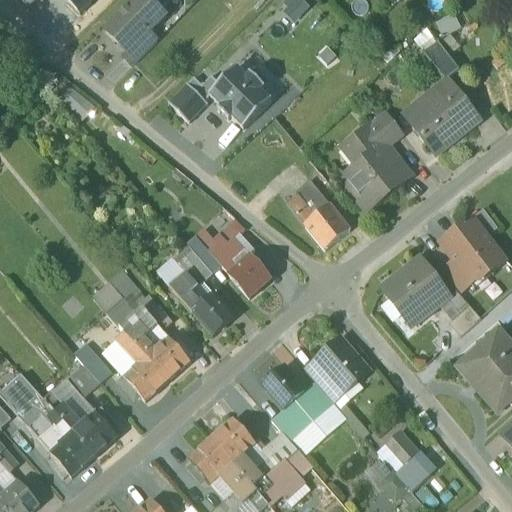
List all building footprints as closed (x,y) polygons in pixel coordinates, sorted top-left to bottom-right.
[(18,0),(29,10),(39,0),(18,0)] [(62,0),(79,17),(96,0),(62,0)] [(130,9),(128,11),(125,11),(125,14),(105,34),(117,45),(118,45),(120,43),(129,52),(130,53),(148,35),(164,18),(145,0),(138,0),(133,6),(130,6),(130,9)] [(283,11),(294,22),(307,8),(298,0),(288,0),(283,5),(285,8),(283,11)] [(148,35),(130,53),(129,52),(121,59),(131,69),(157,43),(148,35)] [(459,71),(437,44),(425,54),(446,81),(459,71)] [(505,52),(491,64),(497,72),(511,59),(505,52)] [(243,131),(269,104),(253,89),(257,86),(245,74),(242,78),(236,72),(219,90),(210,99),(216,105),(214,108),(224,117),(226,115),(243,131)] [(210,99),(219,90),(210,81),(203,88),(195,80),(169,108),(189,127),(207,108),(205,105),(210,99)] [(479,122),(450,85),(427,103),(432,109),(411,125),(436,156),(479,122)] [(84,120),(94,108),(71,90),(61,102),(84,120)] [(388,116),(370,129),(386,150),(388,148),(404,136),(388,116)] [(386,150),(370,129),(344,149),(360,170),(343,182),(365,212),(410,177),(388,148),(386,150)] [(311,184),(297,195),(300,198),(317,219),(331,208),(311,184)] [(300,198),(286,209),(304,230),(317,219),(300,198)] [(351,233),(331,208),(317,219),(304,230),(325,254),(351,233)] [(236,222),(222,236),(231,245),(236,241),(246,232),(236,222)] [(504,264),(473,224),(460,234),(455,233),(438,246),(453,264),(470,285),(484,274),(487,277),(504,264)] [(206,232),(198,240),(211,256),(215,252),(212,249),(217,244),(237,266),(249,256),(236,241),(231,245),(222,236),(215,241),(206,232)] [(217,244),(212,249),(215,252),(211,256),(228,274),(237,266),(217,244)] [(188,251),(175,262),(187,275),(188,274),(201,288),(205,284),(212,279),(188,251)] [(237,266),(228,274),(249,298),(271,280),(249,256),(237,266)] [(449,298),(419,260),(380,290),(411,329),(413,328),(409,323),(428,309),(431,313),(440,307),(450,299),(449,298)] [(470,285),(453,264),(442,272),(458,293),(470,285)] [(147,300),(124,274),(111,285),(124,301),(107,316),(120,331),(144,311),(140,306),(147,300)] [(187,275),(180,281),(200,305),(213,294),(205,284),(201,288),(188,274),(187,275)] [(200,305),(180,281),(171,289),(192,313),(200,305)] [(456,293),(449,298),(450,299),(440,307),(452,323),(469,308),(456,293)] [(200,305),(192,313),(213,337),(235,318),(213,294),(200,305)] [(147,300),(140,306),(144,311),(163,332),(173,324),(150,298),(147,300)] [(480,321),(469,308),(452,323),(450,325),(461,338),(480,321)] [(144,311),(120,331),(125,336),(134,328),(156,353),(170,341),(163,332),(144,311)] [(156,353),(134,328),(125,336),(146,361),(156,353)] [(511,347),(498,332),(458,367),(470,382),(475,378),(502,410),(511,401),(511,347)] [(146,361),(125,336),(118,342),(139,367),(146,361)] [(156,353),(146,361),(167,385),(191,364),(170,341),(156,353)] [(139,367),(118,342),(104,355),(125,379),(139,367)] [(368,374),(340,342),(315,364),(339,391),(328,400),(332,405),(368,374)] [(99,387),(113,376),(88,347),(74,359),(83,369),(99,387)] [(167,385),(146,361),(139,367),(125,379),(146,403),(167,385)] [(339,391),(315,364),(305,373),(315,386),(328,400),(339,391)] [(286,368),(264,387),(286,413),(303,431),(306,428),(311,424),(300,412),(305,407),(298,399),(306,392),(286,368)] [(84,400),(99,387),(83,369),(68,382),(84,400)] [(21,377),(0,395),(0,400),(50,456),(52,454),(66,442),(73,436),(63,424),(44,403),(21,377)] [(68,382),(44,403),(63,424),(72,416),(82,428),(97,415),(84,400),(68,382)] [(328,400),(315,386),(306,392),(298,399),(305,407),(300,412),(311,424),(332,405),(328,400)] [(348,407),(342,412),(361,438),(368,433),(348,407)] [(0,430),(10,422),(0,410),(0,430)] [(286,413),(273,424),(289,443),(303,431),(286,413)] [(117,439),(97,415),(82,428),(73,436),(94,460),(117,439)] [(72,416),(63,424),(73,436),(82,428),(72,416)] [(257,446),(235,421),(211,442),(232,467),(243,457),(257,446)] [(315,429),(311,424),(306,428),(310,433),(315,429)] [(94,460),(73,436),(66,442),(52,454),(57,460),(52,465),(59,473),(64,468),(73,478),(94,460)] [(287,465),(299,454),(283,436),(263,453),(279,471),(287,465)] [(415,454),(400,436),(378,457),(393,475),(415,454)] [(232,467),(211,442),(189,461),(196,469),(190,474),(199,484),(205,479),(210,486),(224,474),(232,467)] [(283,498),(286,501),(305,485),(301,480),(287,465),(279,471),(257,446),(243,457),(260,477),(249,487),(257,496),(270,510),(283,498)] [(299,454),(287,465),(301,480),(312,470),(299,454)] [(260,477),(243,457),(232,467),(243,479),(249,487),(260,477)] [(18,483),(1,464),(0,464),(0,490),(4,495),(18,483)] [(243,479),(232,467),(224,474),(235,486),(243,479)] [(224,474),(210,486),(226,503),(227,502),(235,496),(245,507),(257,496),(243,479),(235,486),(224,474)] [(4,495),(0,499),(0,510),(1,511),(32,511),(39,507),(35,503),(23,489),(18,483),(4,495)] [(28,485),(23,489),(35,503),(40,498),(28,485)] [(161,511),(153,502),(141,511),(161,511)] [(226,503),(216,511),(235,511),(227,502),(226,503)]
